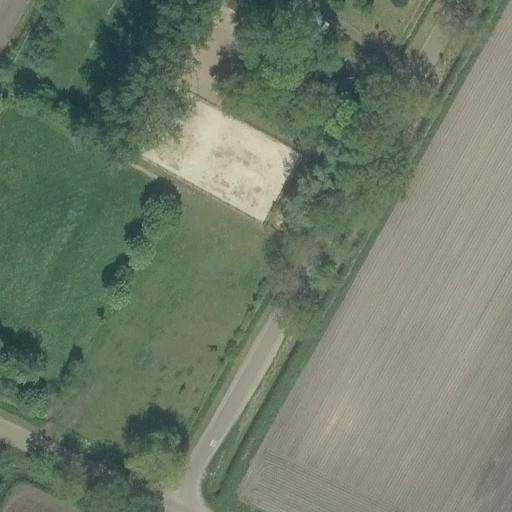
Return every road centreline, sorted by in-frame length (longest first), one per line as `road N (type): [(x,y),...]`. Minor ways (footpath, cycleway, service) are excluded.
road 1 (unclassified): [(171,500),(448,0)]
road 2 (tertiary): [(171,500),(0,421)]
